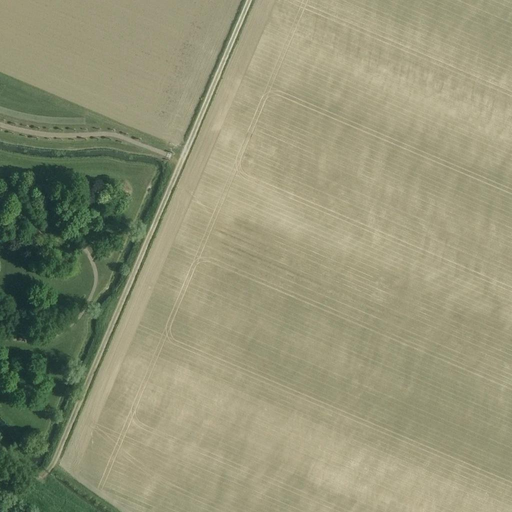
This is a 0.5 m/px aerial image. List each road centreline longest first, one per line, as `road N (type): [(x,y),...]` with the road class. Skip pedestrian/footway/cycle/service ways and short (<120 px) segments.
road 1 (track): [(36,477),(54,461),(180,161)]
road 2 (track): [(180,161),(248,0)]
